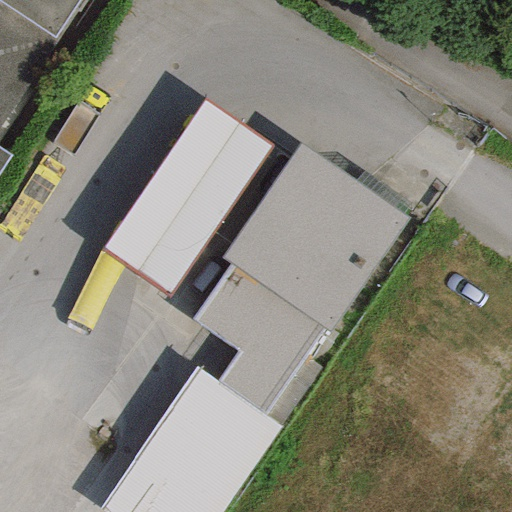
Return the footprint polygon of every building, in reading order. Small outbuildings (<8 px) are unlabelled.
[(0,0),(0,167),(8,155),(0,150),(0,127),(81,0),(0,0)] [(168,296),(271,147),(203,101),(101,250),(168,296)] [(408,221),(298,145),(219,257),(229,264),(321,328),(329,333),(408,221)] [(282,383),(321,328),(229,264),(191,319),(237,351),(282,383)] [(261,414),(282,383),(237,351),(215,382),(261,414)] [(218,511),(279,427),(261,414),(215,382),(197,369),(97,509),(102,511),(218,511)]
